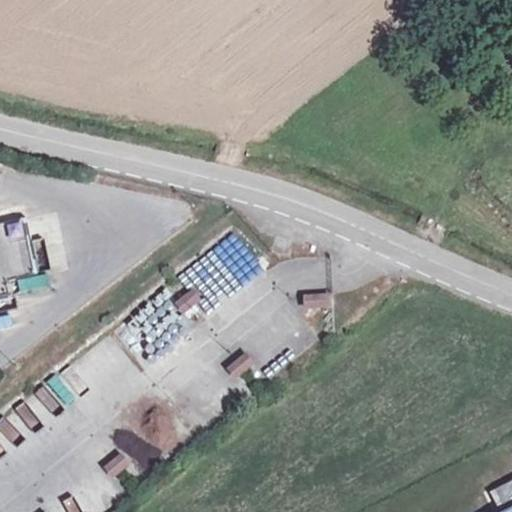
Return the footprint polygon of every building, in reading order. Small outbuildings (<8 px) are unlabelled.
[(31,218),(33,237),(60,236),(59,216),(31,218)] [(21,293),(49,285),(45,271),(17,280),(21,293)] [(184,314),(201,299),(191,287),(173,302),(184,314)] [(302,293),(302,308),(331,308),(331,293),(302,293)] [(0,327),(10,326),(8,315),(0,315),(0,327)] [(225,366),(235,378),(254,363),(244,351),(225,366)] [(56,413),(76,401),(68,388),(48,401),(56,413)] [(192,401),(181,408),(195,427),(206,420),(192,401)] [(7,429),(0,440),(0,448),(18,460),(29,442),(7,429)] [(117,452),(102,467),(113,478),(128,463),(117,452)] [(510,511),(511,511),(511,481),(496,490),(506,511),(510,511)] [(490,493),(499,511),(506,511),(496,490),(490,493)]
